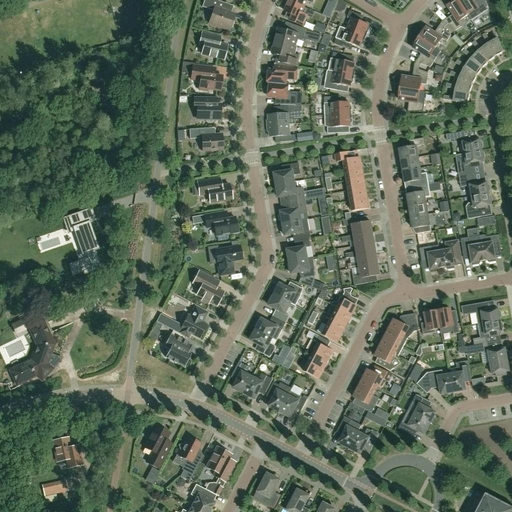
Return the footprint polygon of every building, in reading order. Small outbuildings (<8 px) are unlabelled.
[(144,31),(147,0),(131,0),(128,29),(144,31)] [(232,28),(234,23),(233,21),(235,15),(231,14),(230,12),(232,6),(215,0),(204,0),(202,7),(212,11),(213,12),(209,23),(211,24),(212,26),(218,28),(220,27),(229,30),(230,28),(232,28)] [(455,31),(462,27),(458,22),(468,15),(457,0),(453,0),(450,2),(451,3),(447,6),(455,17),(447,23),(455,31)] [(481,0),(475,4),(472,0),(457,0),(468,15),(473,12),(475,13),(477,17),(487,10),(483,0),(481,0)] [(315,12),(304,7),(289,1),(284,12),(290,14),(288,20),(303,26),(307,16),(312,18),(315,12)] [(347,30),(366,37),(368,30),(369,29),(368,28),(368,27),(368,25),(359,21),(361,15),(350,11),(347,17),(352,18),(347,30)] [(303,41),(306,29),(296,26),(294,33),(278,29),(275,41),(294,46),(296,41),(299,39),(303,41)] [(366,37),(347,30),(341,27),(334,44),(347,49),(350,44),(359,48),(360,46),(361,45),(362,45),(363,44),(364,42),(366,37)] [(451,35),(442,27),(437,35),(426,28),(423,32),(422,31),(418,37),(435,48),(442,38),(447,42),(451,35)] [(227,45),(220,44),(221,38),(210,35),(202,33),(200,45),(204,46),(202,54),(223,59),(227,45)] [(491,43),(486,33),(482,35),(487,44),(495,58),(497,57),(502,53),(504,53),(497,39),(491,43)] [(441,51),(435,48),(418,37),(414,43),(415,44),(413,48),(424,55),(419,63),(430,68),(437,58),(441,51)] [(296,67),(299,55),(295,54),(293,51),(294,46),(275,41),(272,54),(287,58),(285,65),(296,67)] [(481,49),(475,41),(472,43),(478,51),(488,64),(490,62),(495,58),(487,44),(481,49)] [(325,53),(327,47),(320,45),(319,52),(325,53)] [(473,57),(466,50),(463,53),(470,60),(482,70),(483,68),(488,64),(478,51),(473,57)] [(335,72),(354,75),(355,69),(355,67),(355,66),(354,65),(354,63),(344,61),(345,55),(333,53),(332,59),(331,59),(329,71),(335,72)] [(482,70),(470,60),(466,66),(458,60),(455,63),(464,69),(476,78),(478,76),(482,70)] [(296,67),(285,65),(275,63),(274,70),(269,70),(269,72),(267,73),(267,77),(268,78),(268,83),(288,85),(286,85),(287,79),(291,79),(296,80),(296,77),(297,67),(296,67)] [(220,91),(222,76),(214,75),(215,68),(193,65),(191,80),(200,81),(199,90),(208,91),(208,90),(220,91)] [(426,85),(428,73),(417,69),(415,79),(402,77),(401,81),(400,81),(399,88),(419,91),(420,86),(422,84),(426,85)] [(476,78),(464,69),(461,76),(451,71),(449,75),(459,79),(473,86),(474,84),(476,78)] [(354,75),(335,72),(329,71),(327,70),(324,89),(338,91),(339,85),(350,87),(350,85),(352,85),(352,84),(353,82),(353,81),(354,75)] [(471,92),(473,86),(459,79),(456,86),(447,83),(445,87),(455,90),(470,95),(471,92)] [(302,105),(296,105),(297,95),(291,94),(292,92),(288,91),(288,85),(268,83),(268,84),(270,84),(269,89),(268,90),(267,94),(268,95),(268,97),(284,99),(284,105),(302,105)] [(423,111),(425,92),(419,91),(399,88),(398,96),(399,96),(399,100),(412,102),(410,112),(423,111)] [(469,101),(470,95),(455,90),(454,97),(444,96),(443,100),(453,101),(453,102),(468,103),(468,101),(469,101)] [(220,120),(220,105),(212,104),(210,103),(210,98),(197,97),(197,112),(198,113),(200,113),(200,119),(206,119),(206,122),(207,123),(211,123),(213,122),(213,120),(220,120)] [(332,115),(352,115),(351,108),(351,106),(350,105),(349,104),(349,102),(338,103),(338,97),(324,97),(324,104),(325,116),(332,115)] [(289,125),(294,124),(294,118),(303,118),(302,105),(284,105),(280,105),(281,114),(268,115),(268,120),(267,120),(267,126),(289,125)] [(352,115),(332,115),(325,116),(325,127),(327,127),(328,134),(340,133),(339,127),(350,127),(350,125),(351,124),(351,123),(352,122),(352,120),(352,115)] [(290,136),(289,125),(267,126),(268,132),(269,132),(270,137),(280,137),(280,142),(296,141),(295,135),(290,136)] [(213,135),(212,134),(211,128),(189,130),(190,139),(199,139),(199,144),(201,145),(202,145),(203,151),(223,150),(222,135),(213,135)] [(447,141),(463,138),(462,132),(446,135),(447,141)] [(313,140),(312,133),(297,135),(298,142),(313,140)] [(476,140),(476,137),(466,139),(466,142),(460,143),(462,154),(482,151),(481,149),(483,147),(482,143),(480,142),(480,140),(476,140)] [(401,161),(418,158),(416,147),(425,145),(423,138),(409,141),(411,147),(399,149),(401,161)] [(482,151),(462,154),(456,155),(458,167),(470,165),(471,168),(481,166),(480,163),(484,163),(483,160),(484,159),(484,154),(482,153),(482,151)] [(354,159),(352,152),(335,155),(336,162),(343,161),(345,171),(361,168),(360,158),(354,159)] [(434,155),(431,156),(433,166),(436,166),(441,165),(439,154),(434,155)] [(321,157),(321,158),(323,165),(330,164),(328,156),(322,157),(321,157)] [(403,172),(420,169),(418,158),(401,161),(403,172)] [(276,186),(295,183),(293,176),(301,175),(299,163),(284,166),(285,172),(274,173),(274,176),(273,176),(274,183),(275,183),(276,186)] [(347,181),(363,178),(361,168),(345,171),(347,181)] [(421,174),(420,169),(403,172),(404,183),(411,182),(412,188),(428,185),(426,173),(421,174)] [(468,172),(455,175),(458,185),(470,182),(468,172)] [(348,191),(365,188),(363,178),(347,181),(348,191)] [(221,186),(219,179),(197,182),(199,195),(206,194),(209,196),(210,203),(232,199),(229,185),(221,186)] [(483,183),(483,180),(473,182),(473,185),(463,186),(464,192),(468,192),(469,197),(489,194),(489,192),(490,190),(489,186),(488,185),(487,182),(483,183)] [(281,204),(290,203),(305,200),(303,188),(299,189),(297,182),(295,183),(276,186),(276,188),(275,189),(276,195),(278,195),(278,198),(280,197),(281,204)] [(408,206),(426,203),(425,198),(430,197),(428,185),(412,188),(413,194),(407,195),(408,206)] [(309,190),(311,200),(322,198),(319,188),(309,190)] [(350,201),(366,198),(365,188),(348,191),(350,201)] [(117,198),(115,192),(108,195),(108,196),(107,197),(109,201),(106,202),(110,214),(116,212),(117,217),(129,213),(128,209),(124,196),(117,198)] [(480,217),(479,210),(488,209),(487,206),(491,205),(491,203),(492,202),(491,197),(489,196),(489,194),(469,197),(470,203),(468,204),(466,207),(467,213),(468,219),(470,219),(480,217)] [(318,199),(319,206),(326,204),(325,197),(318,199)] [(352,212),(368,209),(366,198),(350,201),(352,212)] [(282,224),(301,221),(300,214),(307,213),(305,200),(290,203),(291,210),(280,212),(281,214),(279,215),(280,221),(282,221),(282,224)] [(441,212),(449,211),(448,202),(440,203),(441,212)] [(410,217),(428,214),(426,203),(408,206),(410,217)] [(227,219),(226,212),(204,216),(206,228),(214,227),(216,236),(217,236),(217,241),(227,240),(226,234),(237,232),(235,218),(227,219)] [(431,232),(428,214),(410,217),(412,229),(415,228),(416,234),(431,232)] [(358,224),(357,218),(343,220),(344,226),(352,225),(354,236),(372,232),(370,222),(358,224)] [(478,219),(479,228),(488,226),(486,218),(478,219)] [(295,234),(297,241),(311,239),(308,220),(301,221),(282,224),(283,226),(281,227),(282,234),(284,233),(285,236),(295,234)] [(67,223),(59,226),(61,232),(69,229),(67,223)] [(374,243),(372,232),(354,236),(346,237),(347,242),(355,241),(355,246),(374,243)] [(487,237),(484,235),(479,236),(484,261),(486,261),(489,263),(496,262),(494,250),(501,249),(499,235),(487,237)] [(484,261),(479,236),(461,239),(463,255),(470,254),(472,265),(479,264),(481,262),(484,261)] [(289,262),(308,259),(305,247),(310,246),(309,239),(311,239),(297,241),(298,248),(287,250),(287,253),(286,253),(287,260),(288,259),(289,262)] [(454,268),(454,266),(461,265),(459,256),(457,242),(447,244),(446,246),(446,248),(439,249),(442,268),(445,268),(448,270),(454,268)] [(349,258),(376,253),(374,243),(355,246),(356,252),(349,253),(349,258)] [(442,268),(439,249),(438,245),(420,249),(422,262),(429,261),(431,272),(437,271),(439,269),(442,268)] [(231,265),(230,262),(242,260),(242,258),(243,257),(242,253),(241,252),(240,246),(218,250),(215,250),(217,264),(219,276),(233,273),(232,265),(231,265)] [(84,275),(102,268),(95,249),(76,256),(79,262),(64,267),(68,280),(74,278),(73,274),(82,271),(84,275)] [(378,264),(376,253),(349,258),(357,257),(358,262),(350,264),(351,269),(359,267),(378,264)] [(312,258),(308,259),(289,262),(289,265),(288,265),(289,272),(290,272),(291,274),(302,272),(303,278),(315,276),(313,265),(312,258)] [(355,286),(355,285),(362,284),(361,278),(367,277),(380,275),(378,264),(359,267),(360,274),(352,275),(354,286),(355,286)] [(217,306),(223,293),(216,289),(219,282),(199,272),(193,283),(199,286),(200,289),(197,295),(217,306)] [(321,291),(324,284),(314,281),(312,288),(321,291)] [(48,290),(46,282),(35,285),(37,292),(48,290)] [(304,289),(292,284),(290,289),(280,284),(279,286),(277,285),(274,292),(275,292),(274,295),(291,303),(294,297),(296,298),(299,298),(304,289)] [(291,303),(274,295),(273,297),(271,296),(268,303),(270,303),(268,306),(278,311),(275,317),(286,323),(289,316),(285,314),(291,303)] [(350,303),(351,301),(342,296),(340,297),(337,303),(336,302),(332,303),(331,305),(351,315),(356,306),(350,303)] [(487,308),(486,303),(462,307),(463,315),(476,313),(478,324),(500,321),(500,318),(501,317),(500,312),(499,311),(498,309),(495,310),(494,307),(487,308)] [(347,324),(351,315),(331,305),(333,306),(328,315),(347,324)] [(201,323),(206,313),(195,307),(190,317),(188,316),(181,328),(181,329),(179,333),(190,338),(192,334),(200,338),(206,325),(201,323)] [(452,321),(450,309),(437,311),(440,329),(446,328),(446,331),(453,330),(454,334),(460,333),(457,320),(452,321)] [(423,335),(435,333),(435,330),(440,329),(437,311),(425,313),(427,326),(422,327),(423,335)] [(342,333),(347,324),(328,315),(332,317),(327,326),(342,333)] [(390,329),(404,337),(408,339),(414,332),(418,331),(418,326),(416,315),(402,317),(399,322),(394,320),(390,329)] [(256,330),(272,338),(277,341),(286,323),(275,317),(271,324),(262,319),(260,321),(259,320),(256,327),(257,327),(256,330)] [(54,344),(42,320),(28,327),(35,341),(37,340),(40,345),(36,357),(33,356),(31,360),(11,370),(10,372),(16,385),(36,376),(41,380),(52,369),(47,364),(54,344)] [(499,336),(499,333),(502,332),(502,330),(503,328),(502,324),(501,323),(500,321),(478,324),(480,338),(473,339),(474,345),(486,343),(485,335),(489,335),(489,337),(499,336)] [(157,323),(153,329),(158,331),(162,325),(157,323)] [(337,343),(342,333),(327,326),(322,335),(337,343)] [(403,348),(408,339),(404,337),(390,329),(385,338),(403,348)] [(272,338),(256,330),(254,332),(253,331),(250,337),(251,338),(250,341),(260,346),(257,351),(268,357),(270,358),(271,356),(275,349),(275,346),(270,343),(272,338)] [(306,337),(312,340),(315,334),(309,331),(306,337)] [(192,346),(187,343),(170,335),(164,345),(170,348),(172,349),(167,359),(184,368),(191,354),(188,353),(192,346)] [(398,357),(403,348),(385,338),(380,347),(395,355),(398,357)] [(308,350),(313,353),(328,360),(333,351),(313,341),(308,350)] [(488,351),(486,343),(474,345),(466,347),(467,355),(488,351)] [(502,349),(501,346),(491,348),(492,351),(488,351),(490,363),(507,360),(507,358),(508,356),(507,352),(506,351),(505,348),(502,349)] [(390,371),(400,364),(394,356),(395,355),(380,347),(375,357),(379,358),(376,364),(390,371)] [(323,369),(328,360),(313,353),(308,362),(323,369)] [(276,363),(282,365),(285,360),(279,357),(276,363)] [(506,375),(506,372),(509,371),(509,369),(510,368),(509,363),(508,362),(507,360),(490,363),(492,375),(496,374),(496,377),(506,375)] [(453,393),(466,391),(463,374),(470,372),(468,361),(456,363),(456,368),(449,369),(453,393)] [(244,394),(253,377),(247,374),(250,368),(239,362),(232,375),(238,378),(233,388),(244,394)] [(318,379),(323,369),(308,362),(303,371),(318,379)] [(375,366),(372,372),(368,370),(363,379),(378,387),(383,378),(386,379),(389,381),(392,375),(381,369),(375,366)] [(453,393),(449,369),(450,374),(443,376),(442,371),(430,373),(431,379),(438,378),(441,395),(453,393)] [(412,377),(416,381),(420,376),(416,373),(412,377)] [(266,393),(273,379),(262,374),(259,380),(253,377),(244,394),(255,399),(260,390),(266,393)] [(400,377),(397,385),(405,389),(409,382),(400,377)] [(473,386),(485,384),(484,378),(471,380),(473,386)] [(373,396),(378,387),(363,379),(358,388),(373,396)] [(279,385),(273,383),(268,394),(274,397),(268,406),(279,412),(292,389),(286,386),(280,384),(279,385)] [(394,386),(390,393),(396,397),(400,389),(394,386)] [(373,396),(358,388),(354,398),(360,401),(357,406),(369,412),(372,413),(374,408),(379,399),(373,396)] [(301,411),(307,400),(303,398),(296,394),(291,391),(292,389),(279,412),(290,418),(295,408),(301,411)] [(430,424),(436,413),(426,408),(429,402),(416,395),(410,406),(417,409),(414,415),(430,424)] [(390,398),(388,404),(390,405),(394,407),(397,401),(392,399),(390,398)] [(358,406),(351,403),(348,408),(355,411),(358,406)] [(372,413),(369,412),(365,418),(372,422),(376,415),(372,413)] [(430,424),(414,415),(411,421),(404,418),(398,429),(411,436),(415,430),(425,435),(430,424)] [(349,449),(358,432),(361,426),(344,417),(338,430),(343,433),(338,443),(349,449)] [(158,469),(168,450),(171,444),(165,441),(169,434),(168,433),(167,431),(163,429),(161,430),(156,427),(152,434),(150,433),(147,439),(149,439),(144,448),(155,453),(149,464),(158,469)] [(371,448),(378,435),(367,429),(364,435),(358,432),(349,449),(360,455),(365,445),(371,448)] [(192,475),(198,464),(193,461),(201,444),(188,437),(184,444),(179,445),(180,450),(178,456),(186,460),(182,469),(183,470),(192,475)] [(82,465),(79,452),(78,445),(70,447),(68,438),(53,441),(57,462),(65,460),(72,459),(74,467),(82,465)] [(218,496),(225,482),(235,462),(228,459),(231,455),(217,447),(206,468),(215,472),(213,476),(218,478),(215,484),(213,483),(208,484),(205,490),(208,491),(212,493),(213,493),(218,496)] [(189,481),(192,475),(183,470),(180,477),(189,481)] [(31,483),(29,473),(21,475),(24,485),(31,483)] [(274,508),(281,495),(276,493),(276,492),(275,488),(279,480),(267,474),(258,492),(265,496),(262,502),(274,508)] [(45,497),(68,492),(66,480),(42,486),(45,497)] [(195,500),(194,502),(192,505),(204,511),(209,511),(215,503),(206,498),(205,496),(208,491),(205,490),(196,485),(191,495),(194,497),(195,500)] [(308,511),(310,510),(304,507),(310,496),(297,489),(286,510),(289,511),(308,511)] [(511,511),(511,509),(487,496),(478,511),(511,511)] [(334,511),(335,509),(324,503),(318,511),(334,511)]
